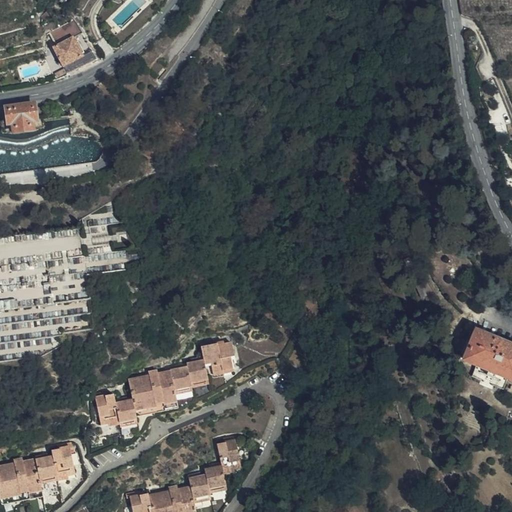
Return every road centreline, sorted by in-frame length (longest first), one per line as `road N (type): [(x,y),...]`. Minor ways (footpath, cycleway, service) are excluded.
road 1 (tertiary): [(511,238),(476,151),(448,0)]
road 2 (tertiary): [(176,0),(107,67),(78,83),(0,100)]
